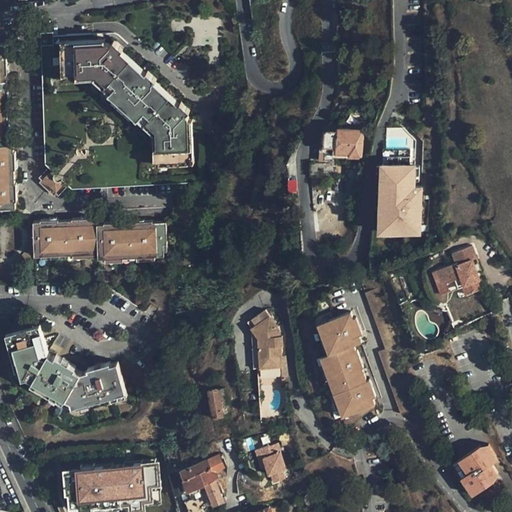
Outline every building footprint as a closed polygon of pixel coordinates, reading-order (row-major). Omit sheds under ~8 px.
[(49,29),(39,29),(45,162),(47,164),(67,181),(72,186),(171,180),(190,179),(186,113),(184,111),(187,107),(179,98),(175,102),(150,80),(155,76),(145,67),(141,71),(117,49),(120,45),(111,37),(107,41),(105,38),(50,40),(49,33),(49,29)] [(4,117),(4,104),(5,104),(4,87),(3,86),(2,74),(3,73),(2,54),(1,53),(1,41),(0,40),(0,205),(14,205),(14,200),(15,199),(14,181),(13,181),(12,167),(13,167),(13,151),(11,151),(11,143),(5,142),(6,136),(6,118),(4,117)] [(356,120),(355,127),(336,126),(336,128),(325,128),(322,130),(322,144),(324,147),(335,147),(335,156),(348,156),(349,155),(356,155),(357,155),(360,155),(361,129),(363,128),(363,120),(356,120)] [(387,154),(387,161),(409,162),(409,153),(387,154)] [(414,221),(414,162),(409,162),(387,161),(382,161),(382,184),(386,184),(386,207),(382,207),(381,221),(414,221)] [(66,181),(47,164),(38,174),(41,177),(38,180),(52,192),(54,190),(57,192),(66,181)] [(382,184),(378,184),(378,190),(376,190),(376,207),(382,207),(386,207),(386,184),(382,184)] [(166,240),(165,218),(151,218),(151,217),(134,218),(133,219),(102,220),(98,220),(95,221),(95,216),(87,216),(87,215),(70,215),(70,217),(56,217),(56,216),(39,217),(38,218),(32,218),(34,253),(98,251),(98,255),(163,253),(163,240),(166,240)] [(414,221),(381,221),(382,229),(414,229),(414,221)] [(473,290),(468,273),(463,260),(468,259),(463,245),(444,252),(447,262),(428,269),(434,284),(446,281),(449,290),(454,288),(456,296),(473,290)] [(463,260),(468,273),(472,272),(468,259),(463,260)] [(434,284),(428,269),(425,270),(433,295),(449,290),(446,281),(434,284)] [(381,348),(396,385),(407,376),(393,343),(397,341),(373,286),(362,291),(386,346),(381,348)] [(319,324),(323,335),(329,332),(333,343),(328,345),(331,354),(323,357),(326,365),(329,364),(333,376),(329,377),(331,381),(341,404),(345,413),(348,421),(380,406),(382,405),(379,398),(382,397),(375,380),(372,381),(367,369),(368,368),(361,352),(359,353),(356,346),(365,342),(363,334),(365,333),(358,316),(354,317),(351,311),(319,324)] [(265,324),(273,321),(270,314),(263,317),(265,324)] [(280,338),(273,321),(265,324),(263,317),(251,322),(258,340),(258,359),(279,359),(278,348),(281,348),(280,338)] [(35,336),(42,334),(39,321),(31,323),(35,336)] [(115,360),(106,362),(85,368),(79,369),(74,366),(54,355),(47,350),(42,334),(35,336),(31,323),(8,329),(18,370),(51,390),(53,386),(77,401),(93,398),(94,402),(124,394),(115,360)] [(329,332),(323,335),(328,345),(333,343),(329,332)] [(54,355),(74,366),(75,364),(55,352),(54,355)] [(279,359),(258,359),(258,369),(279,368),(279,359)] [(85,368),(106,362),(105,360),(84,366),(85,368)] [(329,364),(326,365),(320,368),(327,382),(331,381),(329,377),(333,376),(329,364)] [(418,403),(407,376),(396,385),(406,409),(418,403)] [(223,414),(218,385),(208,386),(213,415),(223,414)] [(53,386),(51,390),(74,404),(77,401),(53,386)] [(93,398),(77,401),(79,406),(94,402),(93,398)] [(501,462),(494,454),(501,448),(488,435),(482,440),(479,436),(455,458),(480,486),(499,469),(496,467),(501,462)] [(273,442),(264,445),(270,464),(274,474),(276,473),(279,482),(290,478),(287,469),(291,467),(281,441),(274,444),(273,442)] [(270,464),(264,445),(259,447),(266,466),(270,464)] [(219,454),(207,458),(210,465),(212,464),(213,467),(215,466),(216,468),(223,466),(219,454)] [(216,468),(215,466),(213,467),(212,464),(210,465),(207,458),(185,466),(192,487),(207,482),(216,502),(227,498),(225,495),(223,496),(222,492),(225,491),(216,468)] [(82,469),(66,471),(69,492),(70,491),(71,498),(72,504),(148,495),(147,480),(157,479),(154,460),(142,461),(142,460),(134,461),(135,462),(105,466),(105,465),(95,466),(95,467),(82,469)] [(148,495),(72,504),(72,511),(85,511),(160,503),(157,479),(147,480),(148,495)] [(207,482),(192,487),(185,490),(192,511),(208,511),(210,511),(208,505),(216,502),(207,482)]
